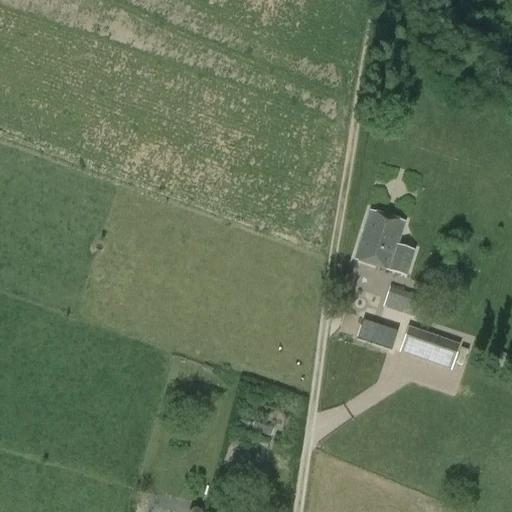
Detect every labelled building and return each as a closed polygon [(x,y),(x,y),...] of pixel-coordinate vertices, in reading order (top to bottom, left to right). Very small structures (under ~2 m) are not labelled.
[(355,260),(406,276),(413,252),(397,247),(404,224),(370,213),(355,260)] [(383,309),(413,319),(416,311),(420,298),(390,288),(383,309)] [(396,333),(362,321),(356,339),(390,350),(396,333)] [(459,347),(408,329),(402,346),(414,350),(412,357),(451,370),(459,347)] [(253,423),(251,430),(270,437),(272,429),(253,423)]
